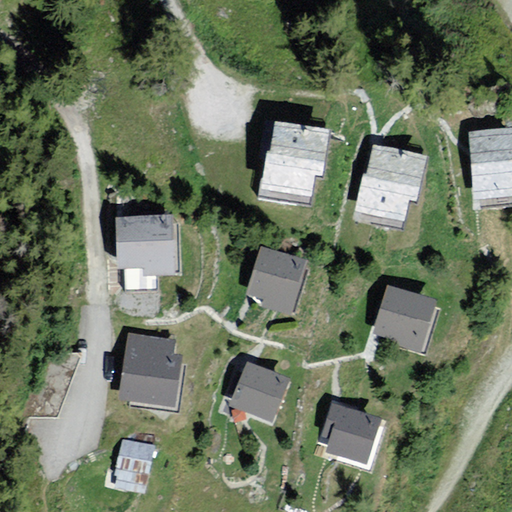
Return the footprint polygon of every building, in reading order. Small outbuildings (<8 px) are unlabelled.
[(272,120),(261,187),(316,196),(327,129),(272,120)] [(511,129),(470,133),(475,197),(511,194),(511,129)] [(372,142),(354,207),(408,222),(425,157),(372,142)] [(176,223),(117,224),(118,275),(143,275),(143,282),(177,281),(176,223)] [(308,265),(261,252),(248,299),(265,304),(263,313),(292,322),(308,265)] [(438,304),(391,290),(377,338),(400,345),(398,351),(423,358),(438,304)] [(174,345),(129,340),(121,407),(178,413),(184,361),(172,360),(174,345)] [(290,385),(249,369),(232,412),(273,428),(290,385)] [(382,421),(335,406),(324,437),(334,440),(328,458),(366,470),(382,421)] [(159,450),(126,441),(113,489),(146,498),(159,450)]
